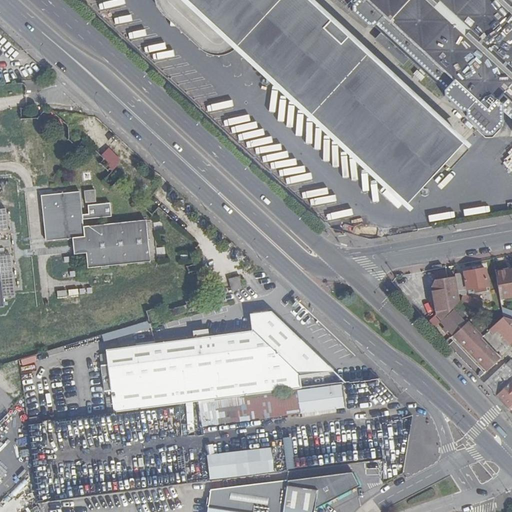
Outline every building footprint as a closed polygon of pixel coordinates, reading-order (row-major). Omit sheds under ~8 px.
[(242,48),(189,0),(183,0),(239,51),(242,48)] [(189,0),(242,48),(239,51),(406,205),(463,143),(309,0),(189,0)] [(511,0),(356,0),(352,5),(352,13),(366,25),(375,24),(386,35),(379,43),(400,61),(407,54),(445,87),(444,97),(458,110),(464,110),(465,117),(484,135),(489,135),(501,124),(502,122),(502,104),(507,99),(511,103),(511,0)] [(502,122),(501,124),(511,134),(511,103),(507,99),(502,104),(502,122)] [(37,163),(38,138),(22,138),(21,162),(37,163)] [(94,139),(90,143),(99,153),(103,149),(94,139)] [(138,167),(124,154),(119,159),(106,148),(98,156),(112,169),(114,167),(127,179),(138,167)] [(46,162),(31,165),(33,177),(48,175),(46,162)] [(132,183),(141,192),(150,183),(141,174),(132,183)] [(97,203),(96,191),(85,192),(86,204),(97,203)] [(81,193),(41,197),(47,242),(74,240),(75,256),(87,255),(89,269),(151,263),(146,222),(85,228),(84,221),(113,219),(111,204),(88,206),(89,215),(83,215),(81,193)] [(4,297),(12,296),(10,252),(0,252),(0,307),(4,307),(4,297)] [(456,278),(459,294),(463,295),(486,291),(486,287),(488,286),(485,269),(455,275),(456,278)] [(511,275),(496,278),(500,299),(511,297),(511,275)] [(438,316),(442,321),(453,311),(460,304),(460,303),(459,294),(456,278),(436,282),(438,289),(433,290),(438,316)] [(460,304),(476,309),(481,311),(484,302),(463,295),(460,303),(460,304)] [(504,318),(511,320),(511,313),(502,310),(504,318)] [(457,316),(453,311),(442,321),(441,322),(446,326),(443,329),(446,333),(450,330),(469,351),(482,338),(468,323),(468,324),(466,324),(463,320),(465,317),(461,312),(457,316)] [(335,375),(275,317),(271,314),(250,316),(252,332),(269,394),(301,390),(300,379),(335,375)] [(511,320),(504,318),(489,332),(493,336),(498,331),(510,344),(511,342),(511,320)] [(269,394),(252,332),(121,349),(121,354),(106,355),(107,366),(101,367),(105,394),(111,393),(113,414),(269,394)] [(469,351),(487,371),(501,358),(482,338),(469,351)] [(511,381),(511,362),(494,379),(492,377),(485,384),(496,396),(511,381)] [(511,381),(496,396),(507,408),(511,403),(511,381)] [(342,389),(297,395),(299,414),(344,408),(342,389)] [(260,398),(263,419),(299,414),(297,395),(297,393),(260,398)] [(263,419),(260,398),(215,404),(217,424),(263,419)] [(283,447),(208,457),(212,481),(287,470),(283,447)] [(313,511),(316,492),(287,487),(283,511),(227,511),(207,509),(207,511),(313,511)]
